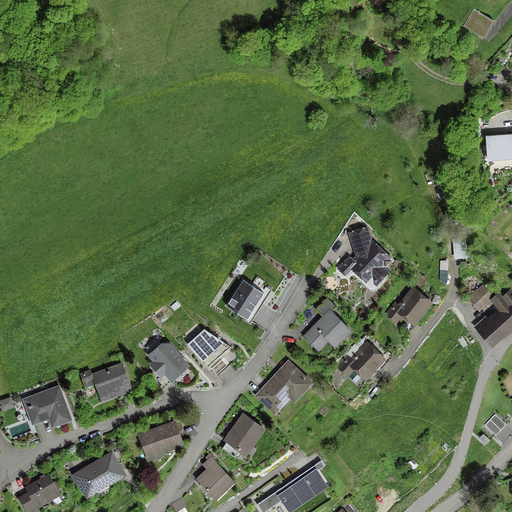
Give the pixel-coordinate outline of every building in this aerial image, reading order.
[(473,9),(462,26),(480,37),(490,20),(473,9)] [(511,135),(485,137),(486,150),(498,149),(498,151),(496,152),(498,156),(498,157),(511,156),(511,135)] [(362,251),(349,265),(368,283),(371,279),(375,283),(386,271),(383,267),(389,260),(368,240),(365,229),(350,234),(355,248),(358,247),(362,251)] [(243,278),(226,306),(248,319),(265,292),(243,278)] [(495,316),(479,330),(491,345),(511,325),(511,294),(508,290),(502,296),(498,292),(492,297),(482,286),(468,299),(478,310),(490,299),(500,311),(495,316)] [(412,289),(396,310),(413,323),(429,302),(412,289)] [(319,321),(304,337),(314,347),(323,337),(333,346),(349,330),(330,311),(334,307),(326,298),(315,310),(324,318),(320,322),(319,321)] [(229,347),(203,330),(188,344),(207,366),(229,347)] [(366,344),(348,363),(364,378),(372,369),(374,370),(377,367),(378,368),(391,355),(375,340),(369,347),(366,344)] [(171,379),(186,365),(168,345),(162,351),(158,347),(149,355),(155,362),(151,365),(159,374),(163,371),(171,379)] [(287,362),(256,396),(273,412),(295,388),(300,393),(309,383),(287,362)] [(84,386),(94,383),(99,397),(113,392),(114,395),(131,389),(122,367),(108,372),(107,369),(91,375),(89,371),(79,374),(84,386)] [(30,396),(23,398),(32,422),(49,416),(52,425),(68,418),(58,391),(50,394),(49,391),(31,398),(30,396)] [(10,397),(0,400),(0,407),(1,411),(13,406),(10,397)] [(226,441),(221,448),(234,457),(238,450),(243,453),(261,428),(242,414),(224,440),(226,441)] [(495,436),(505,425),(494,414),(484,425),(495,436)] [(143,449),(144,449),(146,457),(162,451),(162,450),(181,443),(174,423),(139,436),(142,444),(141,444),(143,449)] [(482,434),(478,438),(485,444),(489,440),(482,434)] [(90,466),(74,475),(86,496),(95,490),(93,487),(105,480),(105,481),(121,471),(110,453),(94,463),(95,464),(91,466),(90,466)] [(207,470),(197,480),(213,497),(231,480),(216,463),(210,457),(202,465),(207,470)] [(323,466),(320,460),(314,464),(317,470),(323,466)] [(303,478),(300,474),(256,504),(261,511),(262,511),(281,499),(289,510),(319,489),(317,487),(323,483),(314,470),(303,478)] [(25,488),(28,493),(20,498),(27,511),(29,511),(37,508),(35,505),(58,492),(48,475),(25,488)] [(180,499),(171,504),(175,511),(185,505),(180,499)]
